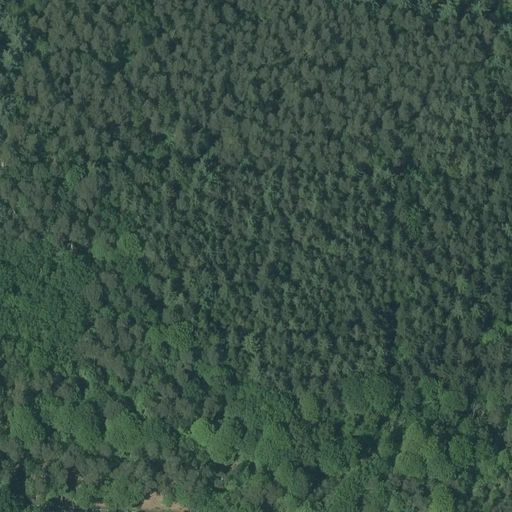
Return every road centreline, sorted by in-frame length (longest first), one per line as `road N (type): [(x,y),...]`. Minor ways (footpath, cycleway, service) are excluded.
road 1 (track): [(511,477),(0,434)]
road 2 (track): [(0,165),(511,188)]
